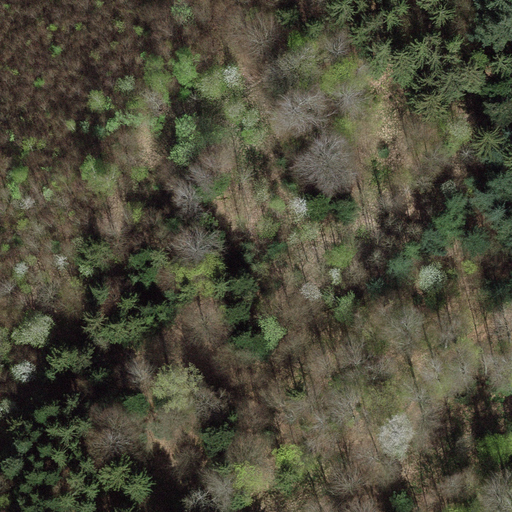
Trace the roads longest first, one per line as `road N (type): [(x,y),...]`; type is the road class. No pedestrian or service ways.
road 1 (track): [(423,0),(146,136)]
road 2 (track): [(511,310),(481,326),(410,391),(325,511)]
